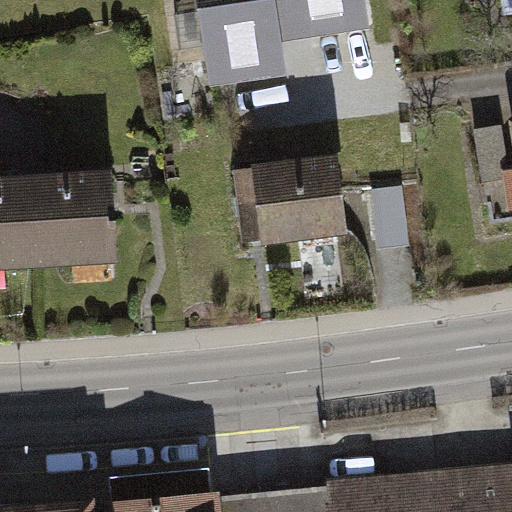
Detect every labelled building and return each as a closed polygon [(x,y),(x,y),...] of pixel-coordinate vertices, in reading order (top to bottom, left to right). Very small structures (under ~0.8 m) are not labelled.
[(365,22),(361,0),(202,0),(204,10),(209,45),(213,73),(281,63),(277,35),(273,10),(306,6),(310,30),(365,22)] [(273,10),(277,35),(310,30),(306,6),(273,10)] [(209,45),(204,10),(176,14),(181,49),(209,45)] [(510,178),(501,125),(475,129),(484,182),(510,178)] [(336,159),(239,171),(245,224),(262,222),(264,239),(344,229),(336,159)] [(111,219),(108,175),(33,180),(37,255),(67,253),(67,258),(113,255),(111,227),(118,227),(117,219),(111,219)] [(415,243),(405,178),(350,187),(360,252),(415,243)] [(8,256),(37,255),(33,180),(0,181),(0,262),(8,262),(8,256)] [(511,511),(511,482),(419,491),(418,477),(327,485),(329,511),(511,511)] [(84,511),(84,508),(35,511),(329,511),(327,485),(112,505),(113,511),(84,511)]
